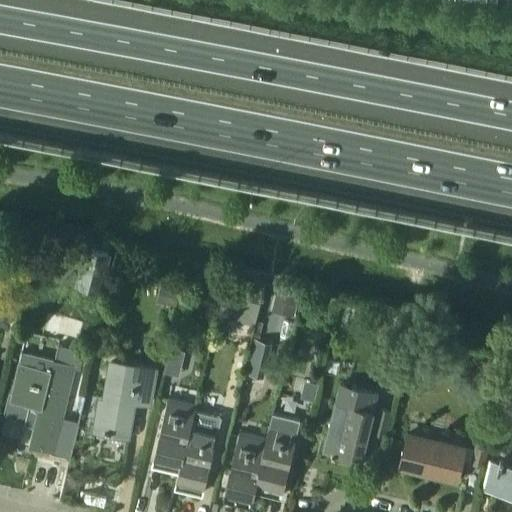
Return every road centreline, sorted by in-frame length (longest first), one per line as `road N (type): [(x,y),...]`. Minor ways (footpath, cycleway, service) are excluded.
road 1 (motorway): [(0,86),(511,187)]
road 2 (motorway): [(511,117),(0,21)]
